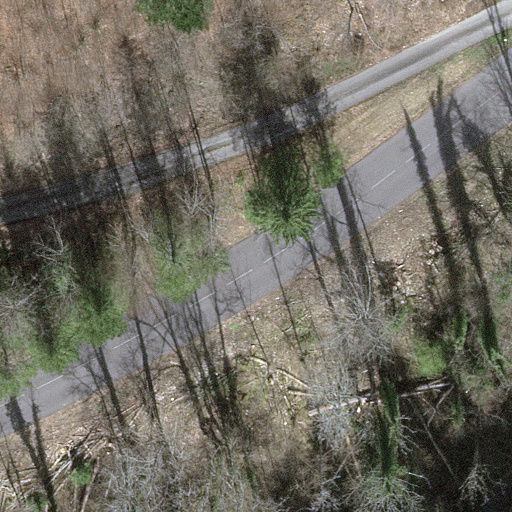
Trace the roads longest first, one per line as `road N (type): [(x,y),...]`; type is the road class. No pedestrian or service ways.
road 1 (secondary): [(511,86),(226,285),(0,398)]
road 2 (track): [(511,9),(263,127),(172,157),(0,194)]
